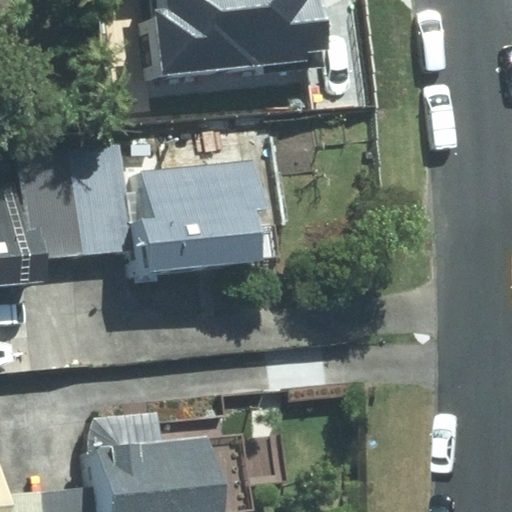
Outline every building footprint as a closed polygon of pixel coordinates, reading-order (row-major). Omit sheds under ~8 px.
[(323,0),(135,0),(143,83),(330,71),(323,0)] [(316,164),(313,137),(293,140),(296,167),(316,164)] [(64,157),(73,261),(123,256),(125,278),(238,268),(233,208),(244,206),(240,165),(131,175),(135,218),(119,219),(115,154),(64,157)] [(23,264),(73,261),(64,157),(14,162),(18,211),(19,224),(10,226),(7,187),(0,187),(0,288),(25,287),(23,264)] [(33,492),(35,511),(198,511),(192,442),(78,453),(81,487),(33,492)] [(0,511),(35,511),(33,492),(0,496),(0,511)]
